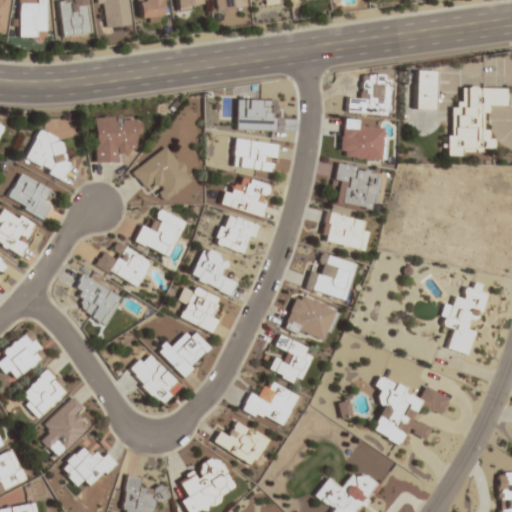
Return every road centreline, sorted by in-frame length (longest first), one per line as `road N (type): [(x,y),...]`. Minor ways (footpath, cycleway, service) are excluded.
road 1 (residential): [(24,294),(66,334),(130,421),(160,428),(189,413),(223,372),(283,243),(310,123),(303,50)]
road 2 (tertiary): [(511,20),(80,81),(0,82)]
road 3 (residential): [(511,353),(481,428),(430,511)]
road 4 (residential): [(0,319),(74,224),(97,208)]
